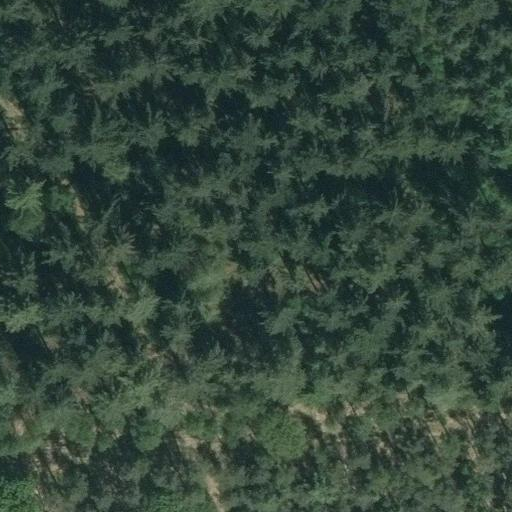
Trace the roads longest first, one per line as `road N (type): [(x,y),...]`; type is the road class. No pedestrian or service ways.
road 1 (track): [(0,450),(511,418)]
road 2 (track): [(140,0),(220,436)]
